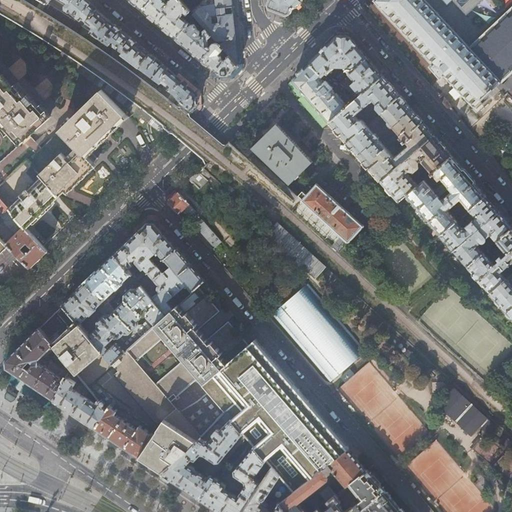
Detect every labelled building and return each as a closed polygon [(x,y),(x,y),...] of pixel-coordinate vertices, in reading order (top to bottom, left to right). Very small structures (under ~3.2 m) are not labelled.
[(82,26),(96,9),(85,0),(41,0),(53,7),(55,3),(50,1),(50,0),(61,0),(66,4),(65,6),(65,8),(68,11),(70,11),(75,15),(72,19),(82,26)] [(132,0),(133,0),(144,9),(151,0),(132,0)] [(185,16),(190,11),(181,0),(168,0),(166,1),(164,0),(151,0),(144,9),(159,22),(176,37),(189,23),(181,17),(183,15),(185,16)] [(231,1),(231,0),(215,0),(216,7),(210,7),(205,11),(201,6),(193,13),(195,16),(199,20),(206,29),(217,41),(236,39),(234,23),(231,1)] [(269,0),(270,6),(288,13),(300,2),(301,0),(269,0)] [(511,8),(470,47),(426,0),(376,0),(434,62),(431,66),(441,77),(445,74),(474,105),(511,70),(511,8)] [(445,0),(446,0),(453,0),(466,14),(482,0),(445,0)] [(139,66),(149,54),(125,33),(96,9),(82,26),(110,44),(139,66)] [(200,31),(199,30),(197,28),(195,24),(199,20),(195,16),(189,23),(176,37),(189,48),(202,59),(209,51),(205,47),(204,36),(203,36),(201,35),(199,33),(200,32),(200,31)] [(203,36),(204,36),(205,47),(209,51),(202,59),(213,68),(218,73),(232,72),(238,65),(217,41),(206,29),(203,32),(203,36)] [(360,64),(367,57),(354,42),(349,37),(337,36),(335,38),(332,41),(327,45),(310,62),(324,74),(328,71),(329,72),(337,65),(345,65),(351,72),(360,65),(360,64)] [(334,36),(332,36),(325,43),(327,45),(332,41),(335,38),(334,36)] [(237,49),(236,39),(217,41),(238,65),(237,49)] [(196,106),(195,93),(174,75),(149,54),(139,66),(174,92),(182,101),(191,111),(195,108),(196,106)] [(373,65),(367,57),(360,64),(360,65),(351,72),(350,73),(353,77),(351,80),(362,93),(383,76),(373,65)] [(337,92),(336,93),(332,87),(333,85),(328,80),(327,80),(325,81),(322,78),(322,76),(324,74),(310,62),(304,68),(293,79),(293,80),(306,95),(329,121),(330,121),(349,105),(337,92)] [(348,75),(346,72),(340,78),(342,81),(348,75)] [(349,105),(330,121),(359,156),(380,181),(433,135),(417,116),(392,87),(383,76),(362,93),(349,105)] [(0,184),(23,163),(27,160),(58,196),(75,179),(83,172),(92,162),(85,154),(85,153),(125,113),(101,88),(40,147),(30,135),(48,118),(38,106),(36,108),(25,97),(22,99),(12,87),(9,89),(0,78),(0,184)] [(326,124),(329,121),(306,95),(302,98),(326,124)] [(289,184),(312,162),(277,123),(272,128),(252,148),(289,184)] [(441,143),(433,135),(380,181),(398,202),(406,195),(419,184),(408,171),(410,169),(414,170),(420,166),(419,161),(422,160),(433,172),(451,156),(441,143)] [(465,172),(451,156),(433,172),(439,180),(442,178),(449,187),(439,196),(433,189),(435,186),(432,182),(429,184),(425,179),(419,184),(406,195),(441,235),(457,221),(448,210),(461,199),(470,210),(486,196),(465,172)] [(25,171),(34,182),(9,207),(27,227),(46,208),(58,196),(27,160),(23,163),(28,168),(25,171)] [(200,189),(208,181),(198,172),(191,179),(200,189)] [(349,244),(364,227),(317,184),(312,190),(307,186),(297,196),(349,244)] [(189,204),(178,192),(167,202),(179,214),(189,204)] [(463,228),(457,221),(441,235),(454,251),(499,211),(492,203),(486,196),(470,210),(476,217),(475,220),(474,220),(465,228),(463,228)] [(41,256),(47,251),(27,227),(9,207),(0,197),(0,216),(1,216),(4,218),(4,222),(15,233),(5,242),(8,245),(30,267),(39,258),(41,256)] [(511,226),(506,219),(499,211),(454,251),(467,266),(484,253),(478,245),(482,241),(484,241),(485,240),(487,237),(491,234),(497,241),(511,228),(511,226)] [(213,231),(202,219),(194,225),(205,238),(213,231)] [(156,223),(155,222),(148,221),(146,223),(136,233),(131,238),(115,254),(138,281),(141,278),(139,275),(140,274),(132,264),(132,261),(134,260),(136,258),(148,272),(158,264),(152,256),(158,251),(164,259),(177,248),(165,234),(156,223)] [(146,223),(144,221),(134,231),(136,233),(146,223)] [(165,234),(167,232),(158,221),(156,223),(165,234)] [(316,280),(326,268),(278,222),(274,227),(276,229),(269,236),(316,280)] [(493,263),(484,253),(467,266),(490,292),(506,278),(500,272),(502,270),(503,271),(510,264),(510,263),(511,261),(511,228),(497,241),(506,252),(503,255),(501,253),(500,255),(499,254),(496,256),(498,259),(493,263)] [(0,237),(0,253),(3,250),(8,245),(5,242),(0,237)] [(211,251),(219,244),(214,238),(206,246),(211,251)] [(390,252),(399,245),(394,239),(386,246),(390,252)] [(494,244),(490,240),(485,245),(488,249),(494,244)] [(168,268),(164,272),(158,264),(148,272),(159,285),(158,291),(152,297),(166,315),(174,307),(168,300),(174,295),(175,295),(176,294),(185,285),(186,284),(190,289),(187,292),(188,294),(198,286),(205,280),(188,261),(177,248),(164,259),(162,261),(168,268)] [(155,325),(166,315),(152,297),(138,281),(115,254),(105,264),(95,274),(112,292),(116,288),(122,294),(125,295),(125,299),(126,300),(118,308),(112,300),(110,303),(116,310),(115,310),(133,330),(133,331),(140,338),(148,331),(142,325),(138,326),(138,322),(137,321),(141,317),(141,314),(142,313),(140,312),(143,310),(147,315),(148,317),(155,325)] [(112,292),(95,274),(90,278),(71,297),(63,304),(77,320),(86,330),(89,328),(89,324),(84,319),(90,314),(92,314),(98,309),(103,315),(103,316),(98,321),(98,326),(99,326),(90,335),(113,363),(127,350),(140,338),(133,331),(133,330),(115,310),(116,310),(110,303),(112,300),(116,296),(112,292)] [(511,281),(508,277),(506,278),(490,292),(511,318),(511,281)] [(220,311),(198,286),(188,294),(174,307),(166,315),(155,325),(148,331),(140,338),(127,350),(137,362),(139,360),(139,359),(140,357),(165,336),(182,356),(185,359),(155,384),(200,437),(217,420),(225,412),(202,386),(249,345),(228,321),(207,339),(199,329),(220,311)] [(331,381),(366,350),(309,286),(274,316),(331,381)] [(69,327),(77,320),(63,304),(56,312),(69,327)] [(127,350),(113,363),(90,335),(86,330),(77,320),(69,327),(65,331),(56,339),(52,343),(54,345),(58,351),(74,370),(79,377),(83,381),(87,386),(98,399),(106,410),(113,400),(116,402),(116,403),(156,430),(153,434),(139,456),(146,461),(161,471),(187,451),(200,437),(155,384),(137,362),(127,350)] [(52,343),(39,327),(23,344),(6,360),(7,368),(11,371),(53,399),(74,370),(58,351),(53,358),(50,357),(45,362),(41,358),(54,345),(52,343)] [(264,349),(256,339),(249,345),(202,386),(225,412),(278,365),(264,349)] [(293,492),(349,449),(316,410),(298,389),(278,365),(225,412),(243,434),(254,446),(271,467),(293,492)] [(429,432),(370,365),(338,390),(397,459),(429,432)] [(79,377),(74,370),(53,399),(71,411),(95,427),(106,410),(98,399),(95,403),(73,388),(73,387),(79,377)] [(452,418),(461,408),(446,393),(436,403),(452,418)] [(124,417),(123,419),(115,414),(117,410),(113,407),(116,403),(116,402),(113,400),(106,410),(95,427),(116,441),(139,456),(153,434),(140,425),(137,429),(127,422),(127,419),(124,417)] [(470,435),(486,418),(471,405),(456,422),(470,435)] [(207,442),(200,437),(187,451),(161,471),(180,484),(200,498),(207,489),(209,489),(217,478),(212,474),(209,474),(207,476),(196,469),(194,466),(189,462),(192,459),(196,460),(201,454),(205,455),(216,462),(220,462),(243,434),(225,412),(217,420),(223,425),(223,427),(220,430),(219,429),(217,429),(213,432),(213,434),(214,435),(207,442)] [(227,484),(217,478),(209,489),(207,489),(200,498),(216,508),(221,511),(241,511),(271,467),(254,446),(234,470),(234,475),(244,481),(245,485),(238,495),(235,493),(233,493),(226,488),(227,486),(227,484)] [(307,511),(300,503),(297,506),(294,503),(294,502),(297,500),(299,498),(302,499),(327,479),(327,476),(327,475),(330,472),(330,471),(332,469),(347,485),(367,470),(357,458),(349,449),(293,492),(280,503),(287,511),(307,511)] [(241,511),(286,511),(287,511),(280,503),(293,492),(271,467),(241,511)] [(375,479),(367,470),(347,485),(340,491),(327,501),(329,506),(322,511),(318,508),(315,510),(312,511),(357,511),(385,491),(375,479)] [(340,491),(333,482),(308,502),(315,510),(318,508),(327,501),(340,491)] [(403,511),(395,502),(385,491),(357,511),(403,511)]
